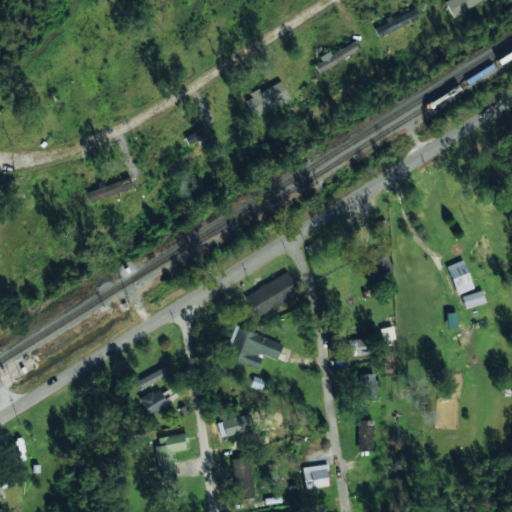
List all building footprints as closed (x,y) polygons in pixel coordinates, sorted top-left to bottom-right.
[(452,18),(480,0),(446,0),(443,2),(452,18)] [(378,37),(418,17),(414,7),(373,27),(378,37)] [(312,62),(318,72),(358,51),(353,41),(329,54),(329,53),(312,62)] [(288,99),(279,81),(259,91),(259,90),(243,98),(253,117),(288,99)] [(89,200),(132,189),(130,179),(86,190),(89,200)] [(381,247),(361,253),(368,277),(388,272),(381,247)] [(445,266),(455,294),(472,288),(462,260),(445,266)] [(243,294),(254,317),(298,296),(287,272),(243,294)] [(460,296),(464,309),(485,302),(481,290),(460,296)] [(282,343),(236,327),(226,358),(256,368),(261,354),(276,359),(282,343)] [(367,339),(348,340),(349,355),(367,354),(367,339)] [(169,376),(165,368),(134,380),(137,388),(169,376)] [(361,374),(363,396),(375,396),(374,373),(361,374)] [(140,401),(148,415),(178,397),(170,383),(140,401)] [(215,422),(219,437),(246,431),(242,416),(215,422)] [(372,451),(373,420),(357,419),(356,451),(372,451)] [(153,437),(159,478),(174,476),(171,451),(189,449),(186,432),(153,437)] [(230,459),(237,500),(254,497),(247,456),(230,459)] [(302,467),(304,488),(327,485),(325,464),(302,467)]
